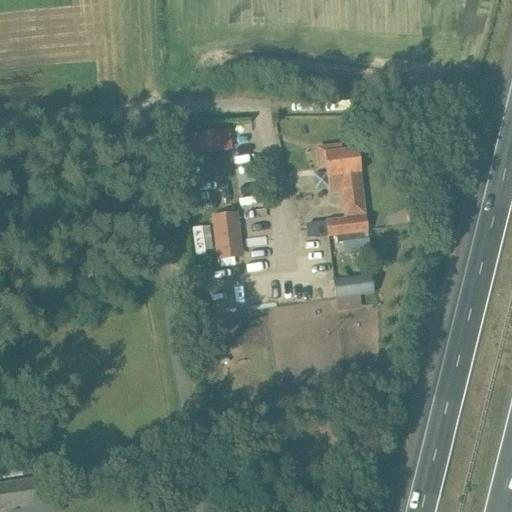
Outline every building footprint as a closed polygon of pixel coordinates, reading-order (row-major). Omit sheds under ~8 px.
[(190,128),(181,140),(191,149),(200,137),(190,128)] [(228,130),(201,133),(203,153),(230,150),(228,130)] [(325,167),(327,177),(340,175),(342,191),(339,192),(343,218),(325,220),(327,238),(336,236),(337,244),(341,243),(359,241),(359,235),(368,234),(362,189),(360,173),(357,149),(341,151),(340,143),(319,145),(321,168),(325,167)] [(212,215),(218,259),(234,257),(229,212),(212,215)] [(360,297),(358,276),(333,278),(335,300),(360,297)] [(21,466),(0,469),(0,479),(23,476),(21,466)] [(40,503),(36,479),(0,485),(4,509),(40,503)]
